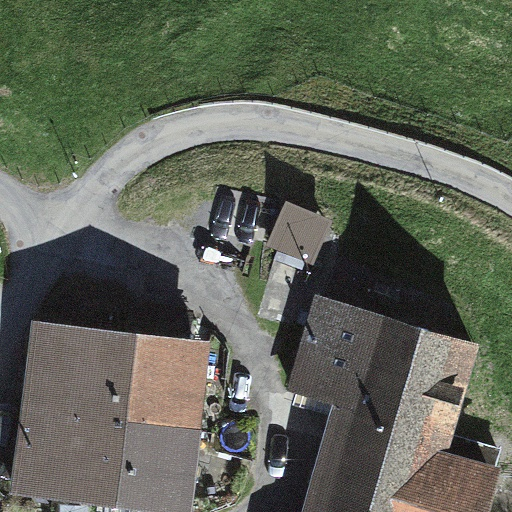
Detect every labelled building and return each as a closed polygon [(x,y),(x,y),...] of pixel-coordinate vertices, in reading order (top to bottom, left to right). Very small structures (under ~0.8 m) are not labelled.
[(326,221),(290,206),(274,244),(309,259),(326,221)] [(472,341),(319,299),(294,390),(346,404),(316,511),(479,511),(497,447),(447,433),(472,341)] [(114,401),(123,335),(119,334),(121,312),(64,302),(61,328),(38,327),(26,419),(71,425),(74,400),(114,405),(114,401)] [(114,401),(197,412),(199,402),(188,401),(194,346),(188,344),(194,318),(131,308),(128,335),(123,335),(114,401)] [(197,412),(114,401),(114,405),(74,400),(71,425),(68,450),(107,455),(99,498),(98,510),(109,511),(110,502),(185,511),(197,412)] [(71,425),(26,419),(18,490),(99,498),(107,455),(68,450),(71,425)]
